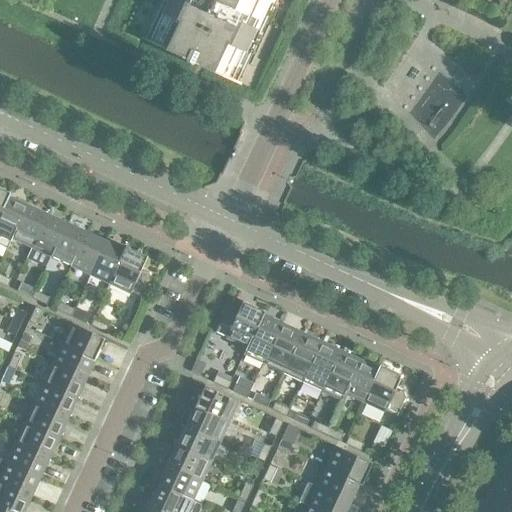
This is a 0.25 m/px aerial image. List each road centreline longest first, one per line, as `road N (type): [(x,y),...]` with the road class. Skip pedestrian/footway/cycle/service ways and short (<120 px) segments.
road 1 (residential): [(73,511),(139,370),(174,341),(231,222)]
road 2 (tertiary): [(231,222),(0,116)]
road 3 (unclassified): [(231,222),(331,0)]
road 4 (tertiary): [(421,305),(231,222)]
